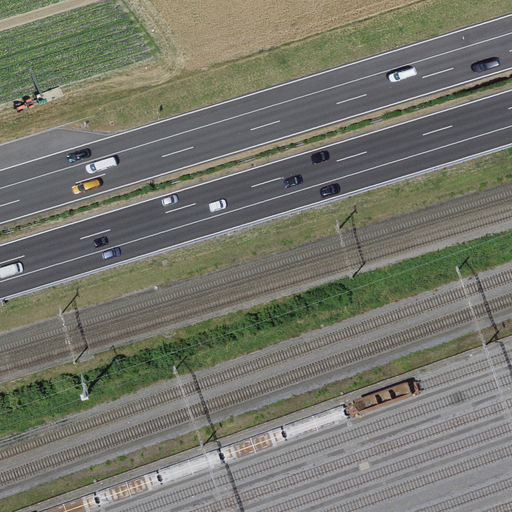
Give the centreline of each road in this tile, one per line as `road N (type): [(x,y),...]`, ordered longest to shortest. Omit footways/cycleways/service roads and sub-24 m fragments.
road 1 (motorway): [(0,263),(511,107)]
road 2 (motorway): [(511,49),(0,205)]
